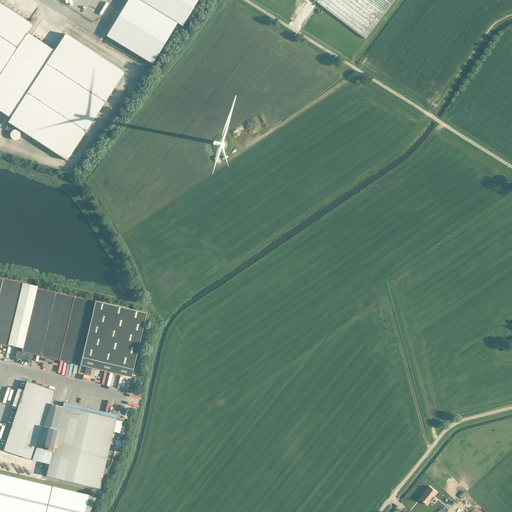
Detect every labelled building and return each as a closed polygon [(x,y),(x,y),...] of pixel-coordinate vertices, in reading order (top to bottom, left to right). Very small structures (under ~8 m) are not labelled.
[(198,0),(127,0),(106,36),(152,64),(177,23),(182,26),(198,0)] [(314,0),(365,39),(394,0),(314,0)] [(0,3),(0,111),(11,118),(8,122),(67,161),(124,72),(65,34),(54,51),(27,33),(33,25),(0,3)] [(95,302),(37,288),(37,286),(0,277),(0,344),(8,346),(8,345),(22,348),(22,349),(19,348),(17,349),(16,356),(17,357),(29,360),(30,359),(31,354),(80,365),(95,302)] [(131,377),(146,313),(95,301),(95,302),(80,365),(86,367),(84,373),(90,375),(92,368),(131,377)] [(51,404),(55,391),(26,382),(23,390),(18,388),(12,406),(18,407),(12,425),(6,423),(1,440),(6,442),(3,450),(32,460),(51,404)] [(100,488),(116,419),(51,404),(32,460),(49,464),(46,476),(100,488)] [(0,473),(0,511),(89,511),(96,497),(0,473)]
